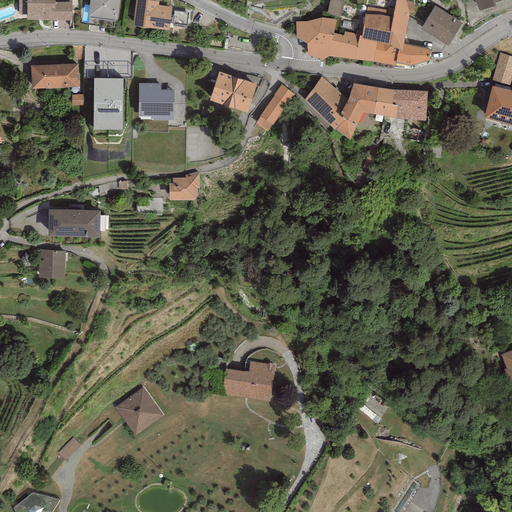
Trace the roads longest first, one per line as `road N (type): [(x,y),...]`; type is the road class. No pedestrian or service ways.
road 1 (track): [(5,240),(64,240),(105,281),(83,335),(0,468)]
road 2 (residential): [(0,41),(91,38),(293,64)]
road 3 (residential): [(293,64),(435,70),(511,25)]
road 4 (residential): [(196,0),(279,35),(291,43),(293,64)]
